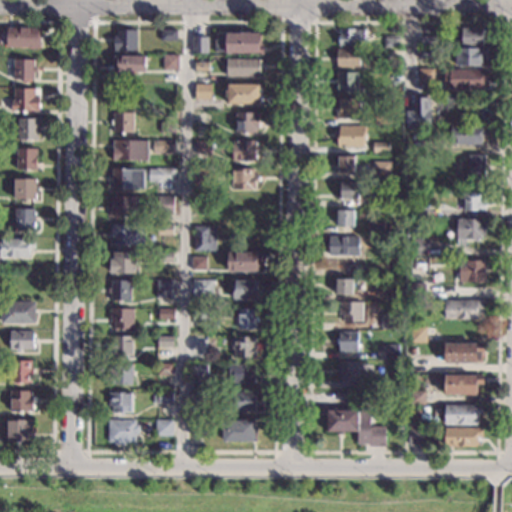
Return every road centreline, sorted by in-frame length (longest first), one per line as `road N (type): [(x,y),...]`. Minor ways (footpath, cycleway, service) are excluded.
road 1 (residential): [(511,6),(0,6)]
road 2 (tertiary): [(511,467),(0,467)]
road 3 (residential): [(76,469),(84,0)]
road 4 (residential): [(292,466),(304,0)]
